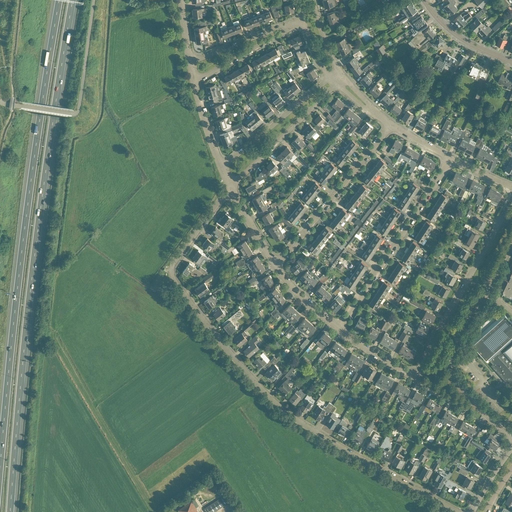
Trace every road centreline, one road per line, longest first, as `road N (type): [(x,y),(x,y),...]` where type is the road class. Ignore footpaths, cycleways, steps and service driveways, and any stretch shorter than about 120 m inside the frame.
road 1 (motorway): [(9,511),(36,238),(72,0)]
road 2 (residential): [(458,511),(278,408),(174,283),(175,263),(230,185)]
road 3 (motorway): [(58,0),(0,455)]
road 4 (residential): [(338,328),(448,158)]
road 5 (residential): [(416,372),(511,198)]
road 6 (track): [(156,511),(57,347)]
road 7 (residential): [(275,265),(390,125)]
road 8 (residential): [(230,185),(336,84)]
road 9 (residential): [(327,78),(221,167)]
